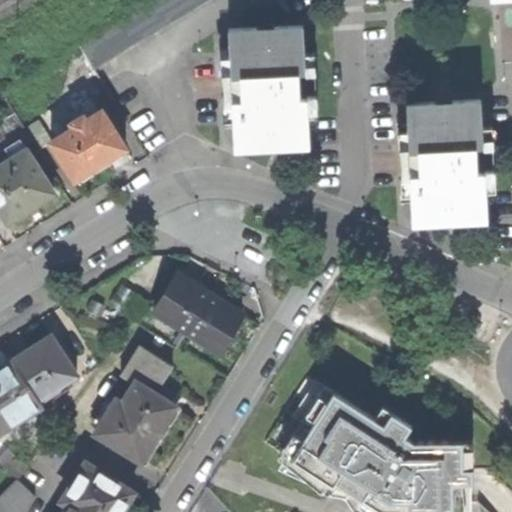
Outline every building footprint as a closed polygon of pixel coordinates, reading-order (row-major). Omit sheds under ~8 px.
[(100,70),(215,0),(162,0),(85,47),(100,70)] [(284,145),(312,143),(310,96),(302,96),(301,72),(309,72),(307,25),(279,26),(279,32),(262,33),(262,28),(233,29),(235,76),(245,75),(245,88),(246,100),(236,101),(238,148),(267,146),(267,140),(284,139),(284,145)] [(462,219),(489,218),(487,171),(478,171),(476,145),(485,145),(483,98),(456,99),(456,104),(437,105),(436,100),(409,102),(412,149),(423,149),(423,163),(424,174),(413,174),(416,222),(442,221),(441,214),(461,213),(462,219)] [(101,164),(129,146),(105,108),(88,119),(85,114),(73,122),(76,127),(54,141),(78,179),(101,164)] [(0,135),(4,142),(28,127),(20,113),(0,125),(0,135)] [(32,208),(57,192),(30,150),(0,168),(0,204),(11,221),(32,208)] [(180,270),(155,309),(187,329),(212,290),(198,282),(180,270)] [(228,300),(212,290),(187,329),(218,349),(243,310),(228,300)] [(30,348),(11,360),(37,401),(76,375),(50,335),(30,348)] [(160,382),(170,365),(138,346),(119,375),(134,383),(121,404),(115,401),(96,432),(139,458),(151,439),(153,440),(161,428),(166,421),(163,419),(172,405),(145,389),(153,378),(160,382)] [(0,431),(41,406),(37,401),(11,360),(0,367),(0,431)] [(289,418),(273,441),(277,446),(322,478),(329,468),(373,499),(373,511),(399,511),(427,511),(468,511),(465,427),(408,429),(401,422),(409,411),(379,391),(371,401),(330,374),(322,386),(314,381),(301,401),(310,406),(298,424),(289,418)] [(17,481),(27,468),(14,454),(0,461),(0,465),(16,480),(17,481)] [(122,511),(124,511),(136,494),(84,461),(61,498),(69,504),(63,511),(118,511),(119,510),(122,511)] [(0,495),(0,511),(23,511),(33,497),(17,481),(16,480),(0,495)]
